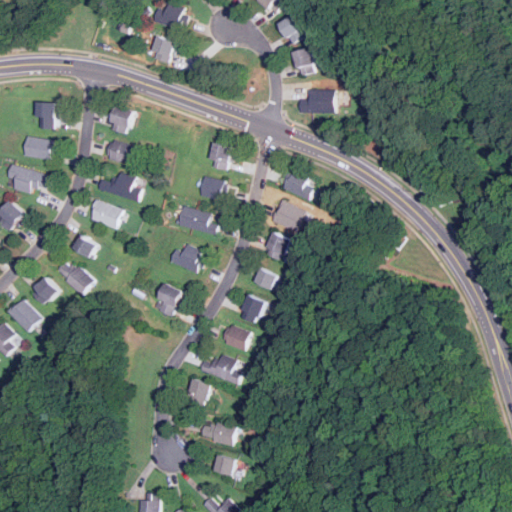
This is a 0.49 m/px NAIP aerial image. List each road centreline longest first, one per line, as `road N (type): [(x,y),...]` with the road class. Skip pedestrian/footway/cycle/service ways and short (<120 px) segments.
road 1 (residential): [(0,67),(112,71),(353,162),(415,208),(458,257),(511,382)]
road 2 (residential): [(271,128),(231,273),(165,386),(167,451)]
road 3 (residential): [(96,67),(69,203),(35,256),(0,286)]
